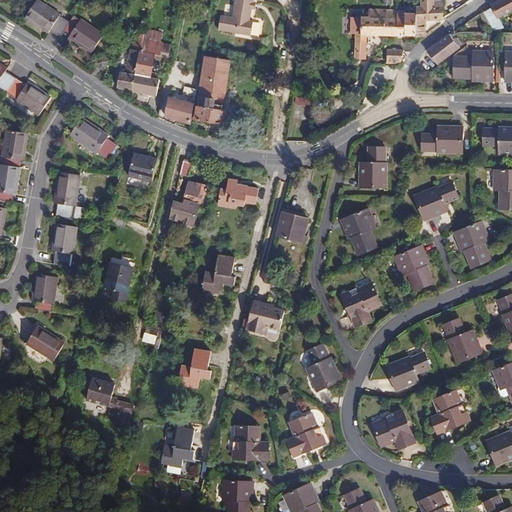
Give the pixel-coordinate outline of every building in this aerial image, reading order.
[(61,14),(39,0),(37,0),(25,17),(48,33),(50,30),(61,37),(65,31),(71,34),(69,37),(92,53),(105,34),(81,19),(80,21),(74,17),(70,23),(60,16),(61,14)] [(235,0),(233,17),(221,15),(218,30),(251,36),(254,21),(250,20),(252,9),(255,9),(256,2),(253,2),(253,0),(257,0),(264,1),(263,0),(235,0)] [(421,0),(422,8),(417,8),(417,12),(417,37),(425,37),(426,19),(441,19),(444,18),(444,0),(421,0)] [(511,0),(500,0),(491,5),(492,7),(485,11),(494,30),(504,27),(499,18),(511,11),(511,0)] [(211,12),(202,10),(201,17),(210,19),(211,12)] [(355,59),(366,59),(366,35),(398,36),(398,11),(369,10),(369,18),(361,18),(361,34),(355,34),(355,59)] [(406,11),(398,11),(398,36),(407,36),(407,40),(416,41),(417,37),(417,12),(406,12),(406,11)] [(489,31),(494,30),(485,11),(480,14),(489,31)] [(143,39),(161,42),(163,32),(145,29),(143,36),(144,36),(143,39)] [(427,51),(430,55),(438,65),(460,47),(449,33),(427,51)] [(133,91),(143,39),(144,36),(143,36),(136,34),(133,49),(130,49),(125,73),(120,72),(117,88),(133,91)] [(169,57),(171,44),(161,42),(143,39),(133,91),(157,96),(160,79),(156,79),(158,72),(151,71),(155,54),(160,55),(169,57)] [(386,62),(402,63),(404,50),(387,50),(386,62)] [(494,82),(494,51),(472,50),(472,57),(454,56),(453,78),(472,79),(472,81),(494,82)] [(167,69),(169,57),(160,55),(158,67),(167,69)] [(100,57),(95,64),(104,69),(109,63),(100,57)] [(223,111),(230,61),(205,57),(196,119),(225,124),(227,112),(223,111)] [(0,88),(6,93),(16,77),(6,71),(8,68),(0,63),(0,88)] [(311,85),(312,77),(298,74),(296,81),(311,85)] [(16,77),(6,93),(16,99),(16,100),(39,115),(52,97),(28,81),(27,84),(16,77)] [(190,123),(194,104),(196,90),(184,87),(183,96),(182,101),(170,98),(165,116),(190,123)] [(109,135),(82,117),(70,136),(96,154),(97,153),(108,160),(118,145),(107,138),(109,135)] [(449,128),(438,127),(438,134),(422,133),(422,151),(438,151),(438,153),(462,153),(462,140),(463,140),(463,126),(449,126),(449,128)] [(511,154),(511,155),(511,126),(499,126),(498,127),(483,127),(482,147),(498,147),(498,153),(511,154)] [(3,165),(20,167),(21,160),(24,161),(28,133),(6,130),(2,157),(4,157),(3,165)] [(361,173),(359,173),(359,188),(374,188),(374,186),(387,186),(387,163),(386,163),(386,147),(368,147),(368,162),(361,162),(361,173)] [(158,159),(134,153),(129,176),(152,182),(158,159)] [(189,177),(192,163),(184,161),(180,174),(189,177)] [(20,167),(3,165),(0,164),(0,199),(12,201),(13,194),(16,194),(20,167)] [(511,170),(494,170),(494,185),(500,185),(500,190),(499,209),(511,209),(511,170)] [(76,207),(80,175),(59,172),(54,203),(58,204),(56,216),(83,220),(85,208),(76,207)] [(238,184),(238,180),(229,179),(227,189),(221,188),(218,205),(236,208),(237,205),(245,206),(245,203),(255,205),(258,188),(248,186),(238,184)] [(174,200),(169,219),(194,226),(201,203),(199,202),(199,201),(204,202),(208,186),(190,181),(185,199),(184,203),(174,200)] [(437,214),(447,210),(445,204),(459,198),(453,182),(438,187),(438,186),(415,195),(421,208),(419,208),(424,221),(437,216),(437,214)] [(117,208),(114,214),(127,217),(128,211),(117,208)] [(341,219),(347,235),(350,234),(351,237),(358,254),(377,246),(371,230),(369,226),(374,223),(368,208),(341,219)] [(283,212),(277,235),(303,242),(309,219),(283,212)] [(110,214),(108,223),(125,227),(127,218),(110,214)] [(463,247),(464,250),(471,268),(492,260),(485,243),(483,238),(488,236),(482,221),(454,233),(460,248),(463,247)] [(74,254),(78,227),(56,224),(52,251),(56,251),(54,264),(71,266),(73,254),(74,254)] [(435,283),(428,265),(427,262),(429,261),(423,245),(394,257),(400,271),(405,269),(407,274),(414,291),(435,283)] [(236,257),(219,254),(216,272),(206,271),(202,290),(223,294),(224,284),(234,286),(236,277),(232,276),(236,257)] [(104,287),(113,289),(111,299),(126,302),(135,263),(112,257),(104,287)] [(54,304),(58,277),(37,274),(33,301),(36,301),(35,309),(52,312),(53,304),(54,304)] [(366,287),(359,290),(359,291),(343,299),(345,305),(347,304),(349,310),(348,311),(355,327),(372,320),(369,312),(367,308),(381,302),(372,282),(366,285),(366,287)] [(359,291),(359,290),(358,289),(341,296),(343,299),(359,291)] [(511,294),(498,300),(504,315),(502,316),(511,337),(511,336),(511,294)] [(264,305),(264,303),(254,300),(247,329),(258,332),(260,326),(267,328),(280,331),(285,310),(274,307),(264,305)] [(383,305),(381,302),(367,308),(369,312),(383,305)] [(102,316),(104,307),(89,303),(87,312),(102,316)] [(150,325),(164,329),(165,321),(152,318),(150,325)] [(477,340),(472,330),(466,332),(460,318),(443,325),(449,339),(448,340),(457,362),(469,357),(470,358),(483,353),(478,340),(477,340)] [(65,342),(38,325),(27,344),(54,361),(65,342)] [(260,326),(258,332),(266,334),(267,328),(260,326)] [(175,337),(177,332),(164,329),(163,334),(175,337)] [(328,359),(322,344),(307,351),(313,365),(307,368),(312,378),(311,379),(317,392),(330,386),(329,384),(341,379),(332,357),(330,358),(328,359)] [(208,370),(211,350),(195,348),(192,366),(182,364),(179,384),(199,387),(200,378),(211,380),(212,370),(208,370)] [(409,385),(419,380),(417,374),(431,368),(425,352),(410,358),(410,356),(388,365),(393,378),(392,378),(397,391),(409,386),(409,385)] [(511,363),(493,371),(499,385),(505,383),(506,387),(511,401),(511,363)] [(112,400),(112,397),(115,386),(92,380),(87,402),(112,409),(109,419),(119,421),(118,425),(126,428),(127,423),(130,424),(134,406),(117,402),(112,400)] [(459,389),(456,390),(462,404),(463,404),(465,403),(459,389)] [(456,390),(436,398),(442,412),(439,414),(431,417),(438,434),(455,427),(454,425),(460,423),(461,425),(471,420),(467,411),(466,412),(463,404),(462,404),(456,390)] [(442,412),(436,398),(433,399),(439,414),(442,412)] [(406,420),(407,420),(403,409),(394,413),(394,414),(386,417),(387,419),(372,424),(380,444),(395,438),(396,442),(399,449),(416,443),(410,426),(408,426),(406,420)] [(314,412),(311,413),(317,427),(319,426),(320,426),(314,412)] [(317,427),(311,413),(289,423),(294,437),(287,440),(294,457),(311,450),(310,449),(316,446),(317,448),(327,443),(324,435),(322,436),(319,426),(317,427)] [(387,419),(386,417),(386,416),(371,422),(372,424),(387,419)] [(250,458),(250,460),(268,461),(269,442),(261,442),(261,426),(237,425),(236,441),(235,441),(235,449),(233,449),(233,459),(244,459),(244,458),(250,458)] [(191,450),(195,429),(178,427),(175,446),(165,445),(161,464),(170,465),(180,467),(182,458),(193,460),(195,451),(191,450)] [(509,459),(511,458),(511,431),(510,432),(510,431),(488,440),(493,453),(491,453),(497,466),(510,461),(509,459)] [(382,447),(396,442),(395,438),(380,444),(382,447)] [(251,498),(253,498),(254,482),(223,480),(223,496),(229,496),(229,501),(227,511),(250,511),(250,502),(251,498)] [(316,498),(318,497),(312,483),(283,495),(290,510),(296,507),(297,511),(322,511),(318,502),(316,498)] [(377,509),(373,499),(367,502),(361,487),(344,495),(351,510),(349,510),(349,511),(380,511),(379,509),(377,509)] [(443,490),(441,492),(447,505),(448,504),(450,504),(443,490)] [(447,505),(441,492),(422,500),(426,511),(453,511),(452,511),(448,504),(447,505)] [(511,511),(511,506),(506,509),(500,495),(483,502),(487,511),(511,511)]
